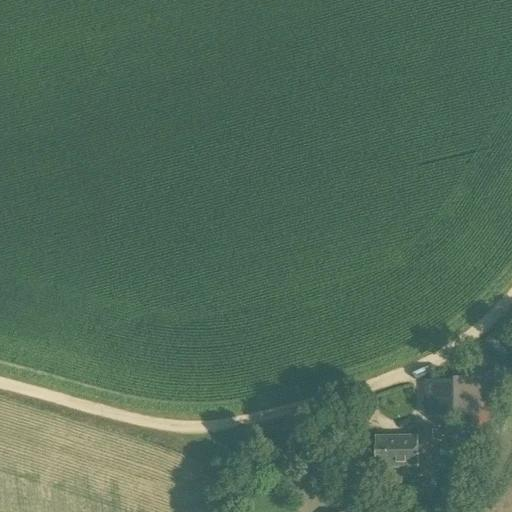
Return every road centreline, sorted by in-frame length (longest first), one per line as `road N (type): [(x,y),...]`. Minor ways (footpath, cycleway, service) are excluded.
road 1 (track): [(0,391),(203,448),(365,402),(497,340),(511,320)]
road 2 (track): [(203,448),(282,470),(366,511)]
